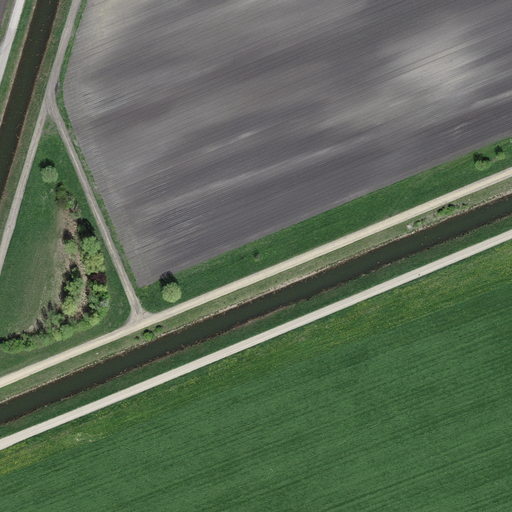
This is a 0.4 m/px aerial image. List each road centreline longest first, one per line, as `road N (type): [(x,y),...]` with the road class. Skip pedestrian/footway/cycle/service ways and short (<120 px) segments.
road 1 (track): [(511,234),(0,442)]
road 2 (track): [(511,171),(142,325)]
road 3 (track): [(142,325),(48,96)]
road 4 (track): [(0,264),(48,96)]
road 5 (track): [(142,325),(0,380)]
